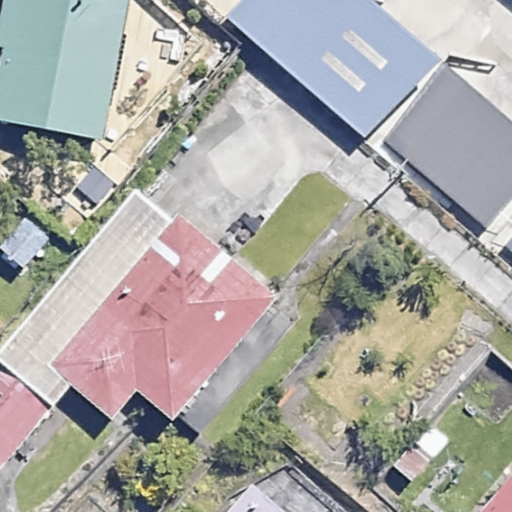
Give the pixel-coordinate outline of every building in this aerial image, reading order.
[(12,0),(0,77),(0,122),(105,140),(127,0),(12,0)] [(243,0),(228,16),(365,138),(439,59),(374,0),(243,0)] [(511,198),(511,120),(446,65),(383,140),(487,227),(511,198)] [(271,299),(143,189),(0,355),(0,468),(73,384),(111,417),(136,388),(170,416),(271,299)] [(345,511),(286,455),(231,511),(345,511)] [(511,511),(511,475),(478,511),(511,511)]
